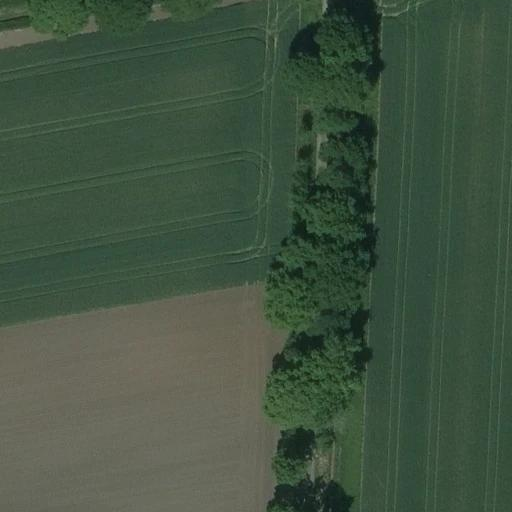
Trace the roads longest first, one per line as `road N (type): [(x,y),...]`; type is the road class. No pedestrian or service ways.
road 1 (unclassified): [(325,0),(304,511)]
road 2 (track): [(306,465),(511,405)]
